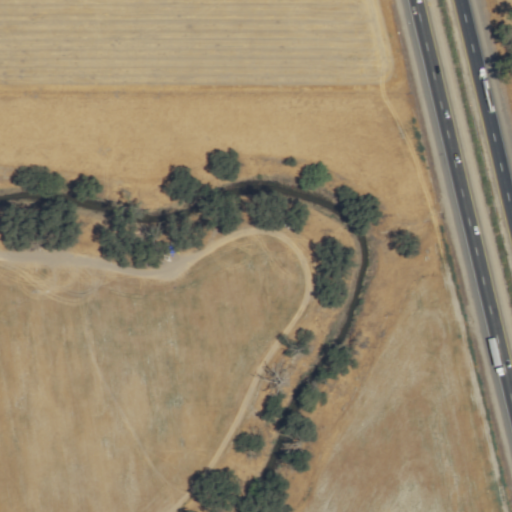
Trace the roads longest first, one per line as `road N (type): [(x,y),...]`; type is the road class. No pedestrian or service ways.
road 1 (motorway): [(413,0),(511,408)]
road 2 (motorway): [(511,220),(458,0)]
